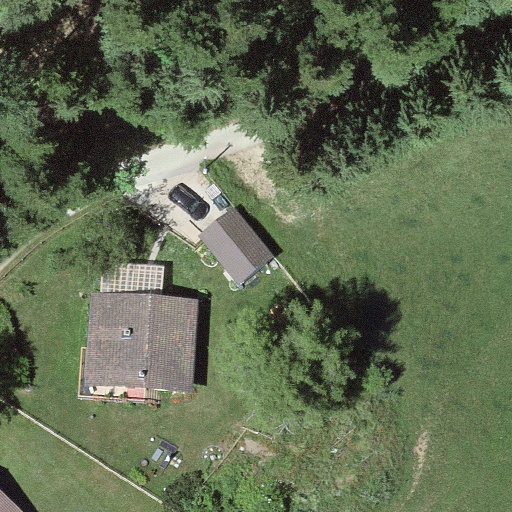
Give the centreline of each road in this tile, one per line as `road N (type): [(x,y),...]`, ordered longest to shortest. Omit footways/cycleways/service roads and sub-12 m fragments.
road 1 (residential): [(0,257),(64,205),(271,124)]
road 2 (track): [(271,124),(477,0)]
